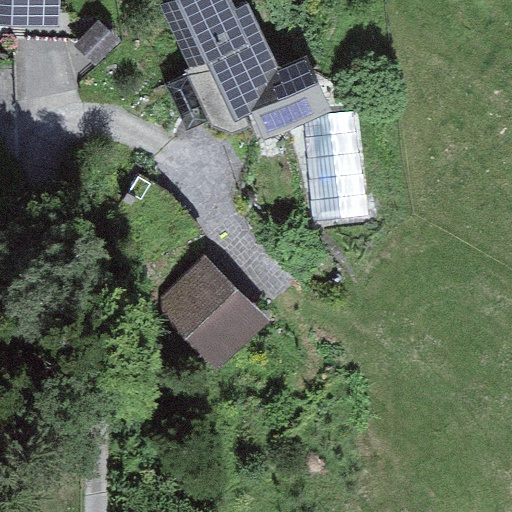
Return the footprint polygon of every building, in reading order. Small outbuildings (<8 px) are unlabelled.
[(0,0),(0,24),(63,27),(63,0),(0,0)] [(232,0),(167,0),(197,65),(191,68),(194,74),(169,86),(188,126),(208,117),(211,122),(233,131),(250,123),(245,111),(253,108),(264,132),(328,103),(304,51),(277,63),(248,0),(242,0),(235,4),(232,0)] [(98,15),(72,43),(95,64),(121,37),(98,15)] [(164,196),(126,159),(100,183),(138,231),(164,196)] [(271,316),(204,247),(150,299),(217,368),(271,316)]
